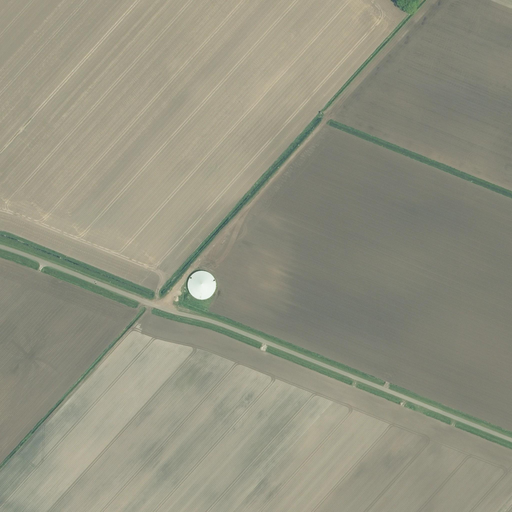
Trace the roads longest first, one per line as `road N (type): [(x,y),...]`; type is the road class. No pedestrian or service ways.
road 1 (unclassified): [(511,440),(0,247)]
road 2 (unknown): [(322,120),(153,305)]
